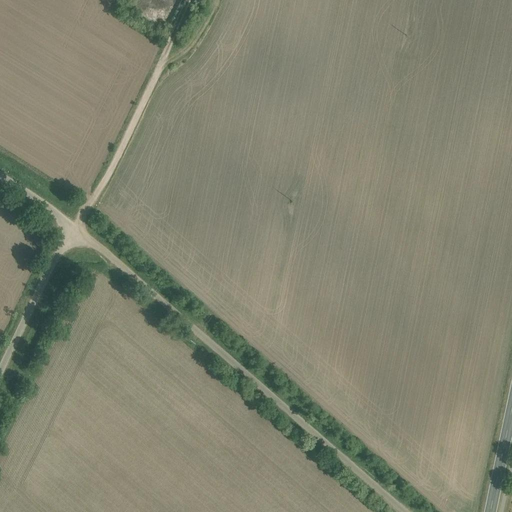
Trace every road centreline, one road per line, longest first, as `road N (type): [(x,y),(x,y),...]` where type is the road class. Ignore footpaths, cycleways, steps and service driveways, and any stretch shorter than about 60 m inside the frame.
road 1 (unclassified): [(73,228),(407,511)]
road 2 (track): [(73,228),(188,0)]
road 3 (unclassified): [(0,377),(73,228)]
